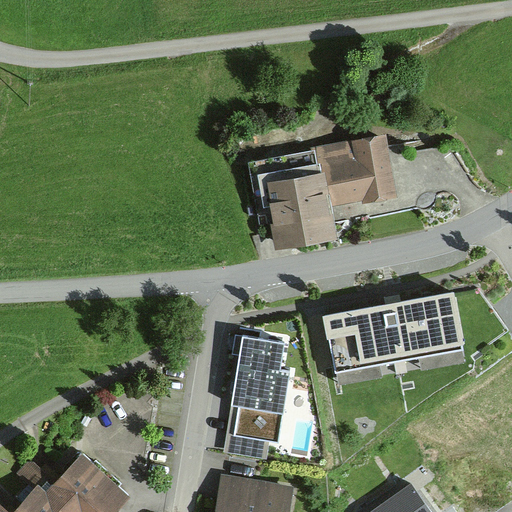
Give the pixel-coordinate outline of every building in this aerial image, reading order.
[(395,148),(265,167),(278,252),(351,241),(347,213),(403,204),(395,148)] [(450,284),(327,312),(338,361),(461,334),(450,284)] [(282,337),(244,331),(233,397),(242,399),(237,430),(276,436),(288,367),(278,365),(282,337)] [(142,511),(150,503),(102,460),(75,491),(65,482),(37,511),(29,511),(13,497),(0,511),(142,511)] [(282,511),(286,486),(224,477),(219,511),(282,511)] [(434,511),(411,480),(366,511),(434,511)]
